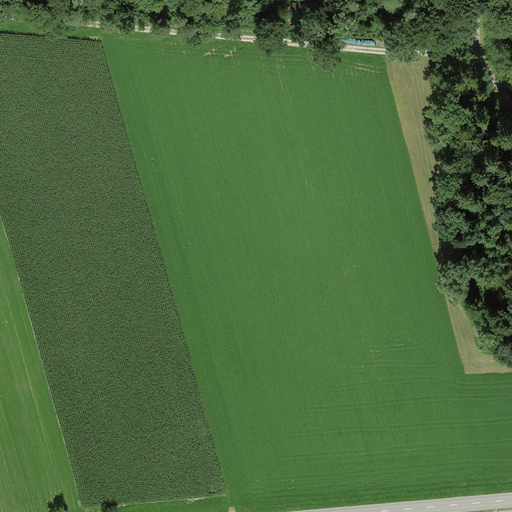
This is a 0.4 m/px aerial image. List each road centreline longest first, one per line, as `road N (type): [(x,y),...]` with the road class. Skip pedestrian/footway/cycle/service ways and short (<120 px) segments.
road 1 (track): [(0,17),(479,50)]
road 2 (tertiary): [(511,500),(374,511)]
